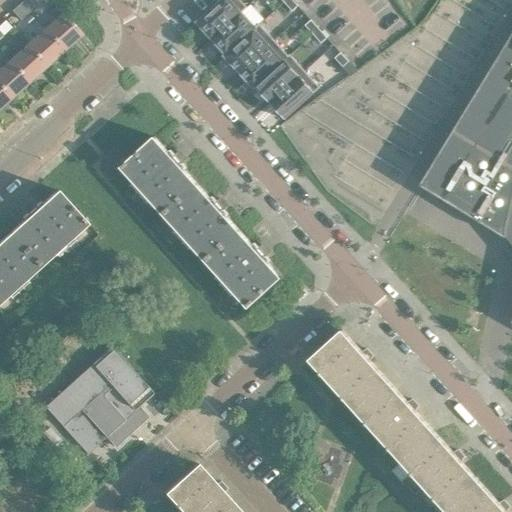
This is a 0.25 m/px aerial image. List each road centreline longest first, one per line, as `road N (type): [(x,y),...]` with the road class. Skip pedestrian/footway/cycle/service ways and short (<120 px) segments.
road 1 (residential): [(359,271),(142,39)]
road 2 (residential): [(511,446),(359,271)]
road 3 (residential): [(192,416),(359,271)]
road 4 (residential): [(0,169),(142,39)]
road 5 (residential): [(96,511),(192,416)]
road 6 (residential): [(283,511),(192,416)]
